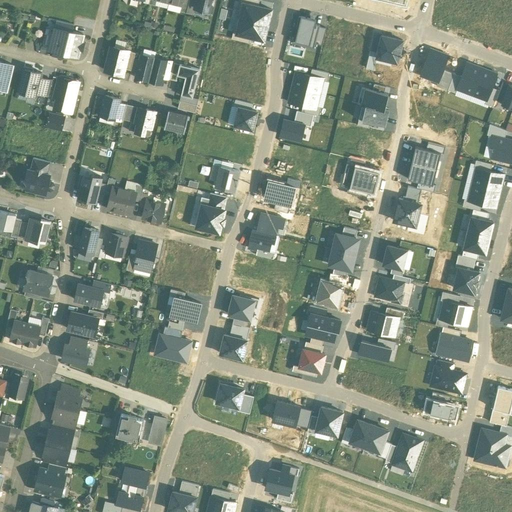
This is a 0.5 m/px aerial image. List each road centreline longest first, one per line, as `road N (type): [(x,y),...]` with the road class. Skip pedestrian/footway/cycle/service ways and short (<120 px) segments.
road 1 (residential): [(332,395),(401,134),(419,31)]
road 2 (residential): [(224,250),(251,197),(288,0)]
road 3 (residential): [(332,395),(462,438),(482,366)]
road 4 (residential): [(63,209),(224,250)]
road 5 (residential): [(482,366),(485,307),(511,205)]
road 6 (residential): [(48,367),(66,274),(63,209)]
road 7 (track): [(449,511),(309,461)]
road 8 (residential): [(48,367),(12,511)]
road 9 (residential): [(184,416),(48,367)]
road 10 (residential): [(202,363),(332,395)]
road 11 (residential): [(63,209),(90,81)]
road 12 (residential): [(294,0),(419,31)]
